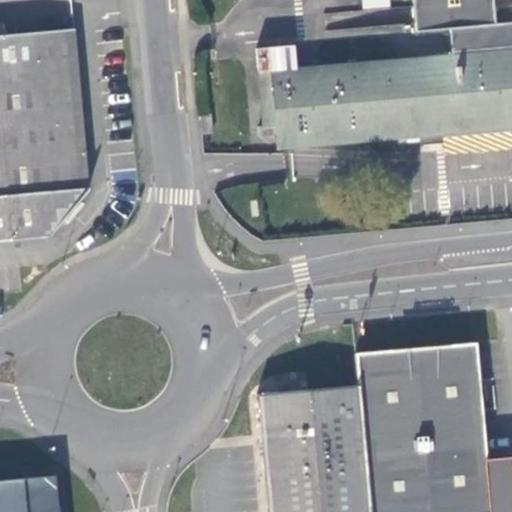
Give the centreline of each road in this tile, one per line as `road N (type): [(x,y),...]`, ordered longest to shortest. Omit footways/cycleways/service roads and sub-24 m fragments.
road 1 (secondary): [(225,377),(263,325),(308,304),(511,282)]
road 2 (secondary): [(511,246),(377,257),(197,291)]
road 3 (unclassified): [(157,0),(173,174)]
